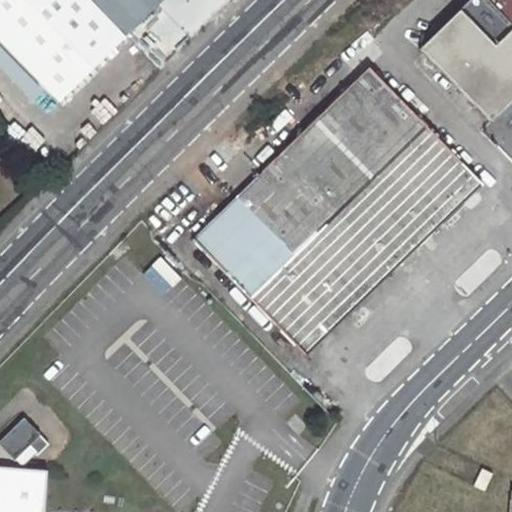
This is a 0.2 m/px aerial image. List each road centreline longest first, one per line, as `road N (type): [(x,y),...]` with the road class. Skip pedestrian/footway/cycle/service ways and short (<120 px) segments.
road 1 (secondary): [(0,295),(295,0)]
road 2 (tertiary): [(345,511),(392,424),(511,304)]
